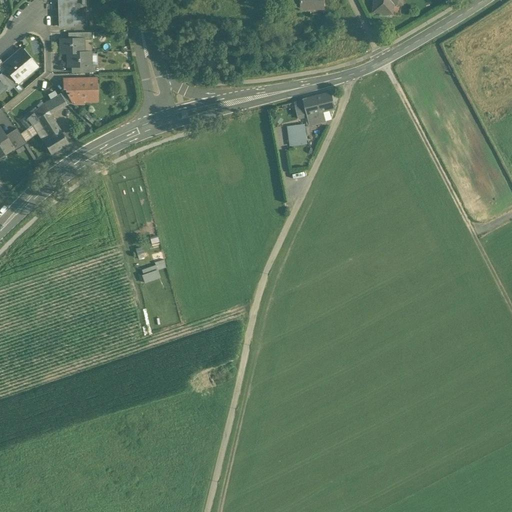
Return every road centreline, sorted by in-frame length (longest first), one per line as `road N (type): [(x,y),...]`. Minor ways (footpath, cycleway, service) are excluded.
road 1 (track): [(214,511),(263,280),(357,71)]
road 2 (track): [(511,213),(474,231),(382,60)]
road 3 (secondary): [(382,60),(159,116)]
road 4 (secondary): [(159,116),(63,170),(0,227)]
road 5 (residential): [(10,110),(52,74),(49,7)]
